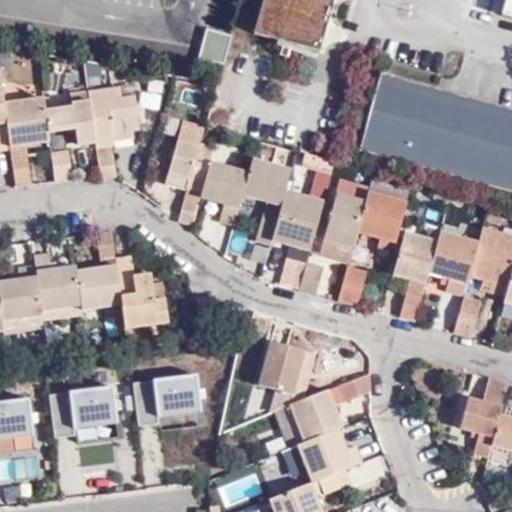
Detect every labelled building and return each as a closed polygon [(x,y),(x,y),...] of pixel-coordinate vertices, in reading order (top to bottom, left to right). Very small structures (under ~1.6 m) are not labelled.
[(334,0),(262,0),(254,29),(259,30),(322,48),(334,0)] [(511,0),(507,0),(503,16),(511,19),(511,0)] [(431,170),(451,98),(380,78),(360,150),(431,170)] [(0,152),(12,151),(12,148),(6,105),(4,88),(0,88),(0,152)] [(120,89),(90,94),(91,102),(96,144),(97,148),(115,146),(115,142),(114,135),(133,132),(139,131),(135,98),(121,100),(120,89)] [(91,102),(90,94),(71,96),(72,104),(91,102)] [(511,160),(511,115),(451,98),(431,170),(504,190),(511,160)] [(27,146),(52,143),(50,133),(48,112),(45,99),(6,105),(12,148),(27,146)] [(78,147),(96,144),(91,102),(72,104),(72,109),(48,112),(50,133),(76,130),(78,147)] [(114,135),(115,142),(134,139),(133,132),(114,135)] [(199,204),(200,199),(210,164),(213,152),(177,142),(168,175),(187,181),(185,191),(186,191),(184,200),(199,204)] [(14,163),(29,162),(27,146),(12,148),(12,151),(14,163)] [(57,184),(74,181),(70,153),(53,155),(57,184)] [(98,156),(101,181),(117,180),(113,155),(98,156)] [(17,189),(32,187),(29,162),(14,163),(17,189)] [(281,207),(284,194),(290,174),(252,163),(248,175),(241,197),(265,203),(281,207)] [(219,224),(233,227),(241,197),(248,175),(210,164),(200,199),(224,206),(219,224)] [(165,186),(185,191),(187,181),(168,175),(165,186)] [(323,205),(323,203),(284,194),(281,207),(278,215),(270,242),(309,252),(319,218),(323,205)] [(406,205),(368,194),(365,203),(356,235),(380,241),(395,245),(406,205)] [(353,248),(356,235),(365,203),(335,195),(332,208),(328,220),(323,240),(353,248)] [(178,221),(192,225),(199,204),(184,200),(178,221)] [(265,203),(263,211),(278,215),(281,207),(265,203)] [(332,208),(323,205),(319,218),(328,220),(332,208)] [(269,246),(270,242),(278,215),(263,211),(255,241),(269,246)] [(483,282),(507,289),(511,272),(511,246),(500,242),(502,236),(482,230),(478,245),(468,279),(483,282)] [(116,261),(112,233),(98,235),(101,264),(116,262),(116,261)] [(425,284),(427,276),(437,244),(405,235),(394,276),(410,280),(425,284)] [(445,293),(463,298),(468,279),(478,245),(439,235),(437,244),(427,276),(448,282),(445,293)] [(511,246),(511,239),(502,236),(500,242),(511,246)] [(318,258),(348,266),(353,248),(323,240),(318,258)] [(377,251),(392,255),(395,245),(380,241),(377,251)] [(43,313),(82,307),(77,272),(77,268),(53,270),(51,257),(36,258),(37,269),(43,313)] [(169,326),(166,302),(155,303),(153,287),(152,276),(135,278),(132,259),(116,261),(116,262),(117,267),(122,306),(126,331),(169,326)] [(298,292),(315,297),(322,270),(306,265),(298,292)] [(82,307),(82,312),(122,306),(117,267),(77,272),(82,307)] [(337,303),(355,308),(365,274),(347,268),(337,303)] [(0,291),(4,322),(44,316),(43,313),(37,269),(20,271),(21,281),(0,283),(0,291)] [(503,305),(511,307),(511,272),(507,289),(505,296),(503,305)] [(406,295),(421,299),(425,284),(410,280),(406,295)] [(481,290),(505,296),(507,289),(483,282),(481,290)] [(155,303),(166,302),(164,285),(153,287),(155,303)] [(399,320),(414,325),(421,299),(406,295),(399,320)] [(199,322),(218,320),(215,298),(196,300),(199,322)] [(453,335),(470,340),(480,305),(463,300),(453,335)] [(257,388),(275,392),(291,396),(297,372),(304,374),(308,374),(311,357),(267,346),(257,388)] [(275,392),(270,414),(276,412),(287,407),(290,406),(297,403),(304,374),(297,372),(291,396),(275,392)] [(135,383),(140,427),(162,424),(161,417),(203,412),(199,375),(135,383)] [(370,393),(370,375),(341,386),(347,402),(370,393)] [(487,457),(501,406),(507,384),(487,378),(481,403),(466,399),(458,427),(477,433),(472,453),(487,457)] [(347,402),(341,386),(338,388),(328,391),(335,407),(347,402)] [(51,395),(56,438),(78,436),(77,429),(119,423),(115,387),(51,395)] [(344,428),(335,407),(328,391),(325,392),(297,403),(290,406),(304,443),(336,431),(340,430),(344,428)] [(0,402),(0,439),(36,435),(31,399),(0,402)] [(304,443),(290,406),(287,407),(276,412),(290,449),(296,446),(301,445),(304,443)] [(511,467),(511,409),(501,406),(487,457),(486,460),(511,467)] [(306,471),(311,484),(342,471),(360,465),(354,447),(344,451),(336,431),(304,443),(301,445),(296,446),(306,471)] [(290,449),(282,452),(291,476),(306,471),(296,446),(290,449)] [(311,484),(257,505),(259,511),(318,511),(314,500),(348,486),(342,471),(311,484)]
